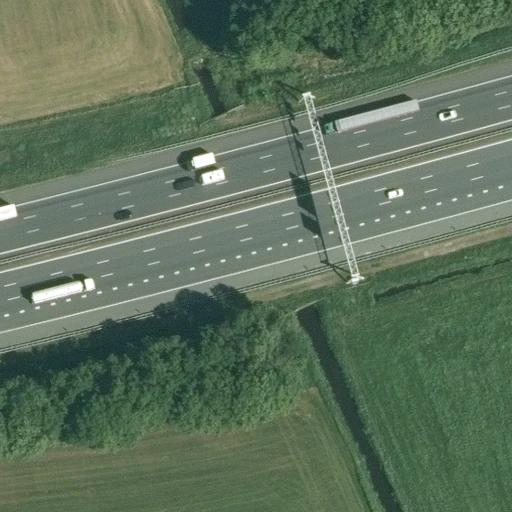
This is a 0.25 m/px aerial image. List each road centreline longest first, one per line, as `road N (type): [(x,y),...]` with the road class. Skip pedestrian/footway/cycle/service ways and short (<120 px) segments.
road 1 (motorway): [(0,297),(511,162)]
road 2 (motorway): [(511,97),(0,231)]
